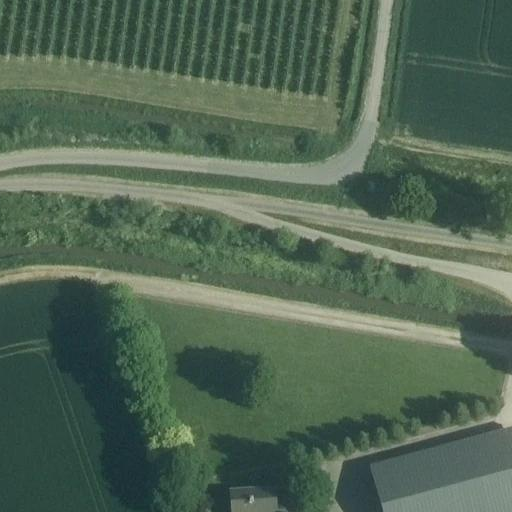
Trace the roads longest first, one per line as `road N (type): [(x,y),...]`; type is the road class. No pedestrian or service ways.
road 1 (residential): [(0,166),(49,158),(306,178),(345,171),(371,123),(388,0)]
road 2 (unclassified): [(511,246),(162,196),(0,187)]
road 3 (track): [(84,273),(511,347)]
